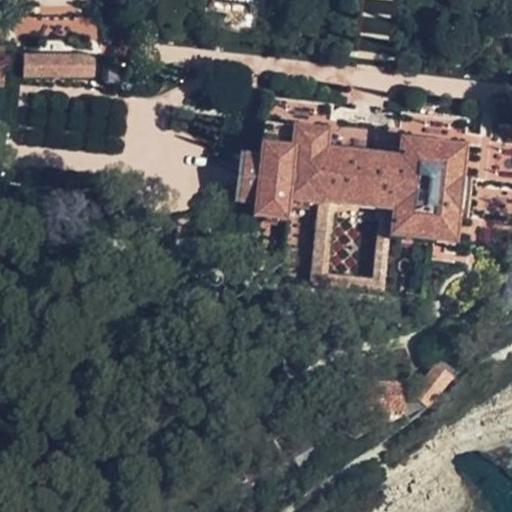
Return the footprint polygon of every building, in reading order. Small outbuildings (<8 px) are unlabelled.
[(254,35),(258,0),(205,0),(202,28),(254,35)] [(76,18),(41,16),(40,37),(74,39),(76,18)] [(75,41),(39,40),(39,56),(23,55),(22,78),(92,79),(92,57),(75,56),(75,41)] [(374,236),(386,238),(450,244),(450,242),(464,134),(465,122),(402,114),(400,127),(396,158),(325,150),(328,118),(329,106),(265,99),(258,158),(241,156),(235,202),(253,204),(252,218),(285,222),(288,205),(317,208),(333,209),(334,205),(377,209),(374,236)] [(400,127),(328,118),(325,150),(396,158),(400,127)] [(511,127),(490,125),(489,138),(464,134),(450,242),(475,245),(477,233),(511,237),(511,127)] [(317,208),(309,284),(380,291),(386,238),(374,236),(370,278),(326,273),(333,209),(317,208)] [(425,408),(449,378),(435,367),(420,385),(411,396),(425,408)] [(411,396),(420,385),(356,376),(352,404),(369,407),(368,409),(371,412),(381,413),(384,411),(384,409),(400,411),(402,395),(411,396)] [(63,475),(65,467),(63,460),(59,453),(53,448),(45,446),(37,447),(30,450),(25,456),(22,463),(22,471),(24,479),(30,484),(37,488),(45,489),(52,487),(59,482),(63,475)] [(8,482),(10,474),(8,465),(3,459),(0,456),(0,490),(3,489),(8,482)]
